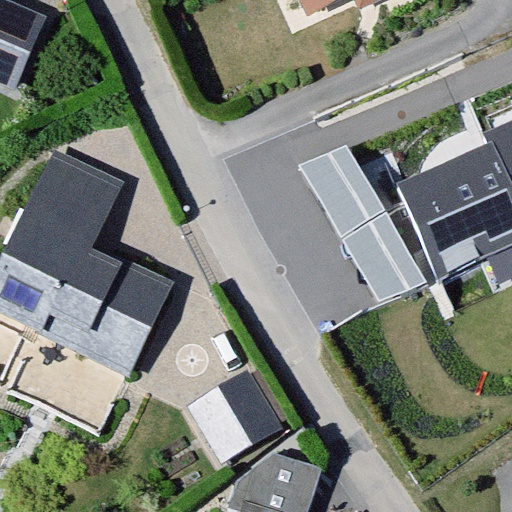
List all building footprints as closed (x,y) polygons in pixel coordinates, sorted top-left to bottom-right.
[(365,0),(304,0),(315,23),(365,0)] [(0,86),(17,94),(47,22),(0,2),(0,86)] [(400,130),(330,231),(392,275),(406,254),(429,271),(456,232),(468,240),(511,176),(511,157),(459,121),(435,155),(400,130)] [(0,319),(135,384),(178,293),(97,255),(127,192),(54,158),(0,272),(0,319)] [(282,432),(250,379),(193,413),(225,466),(282,432)] [(317,511),(330,479),(274,462),(239,488),(232,511),(317,511)]
